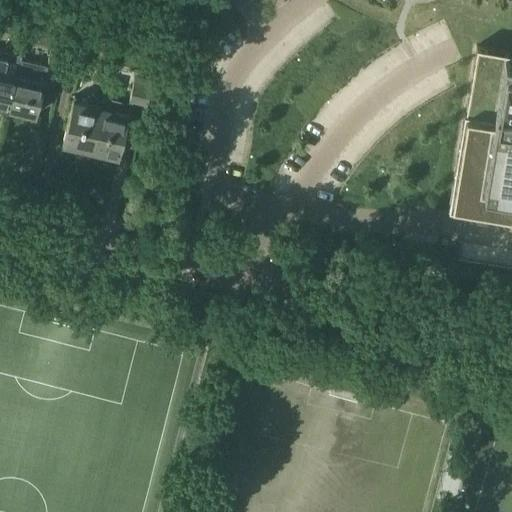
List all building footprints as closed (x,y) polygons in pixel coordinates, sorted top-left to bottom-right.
[(65,66),(71,40),(54,36),(48,62),(65,66)] [(88,44),(71,40),(65,66),(81,70),(88,44)] [(511,51),(477,45),(455,177),(453,186),(450,205),(511,215),(511,51)] [(0,105),(9,108),(17,73),(21,58),(22,53),(0,48),(0,105)] [(9,108),(37,115),(49,65),(21,58),(17,73),(9,108)] [(152,80),(134,76),(128,101),(128,103),(132,104),(146,107),(152,80)] [(100,111),(91,150),(120,157),(130,112),(132,104),(128,103),(128,101),(104,95),(100,111)] [(86,108),(88,101),(74,98),(63,143),(91,150),(100,111),(86,108)] [(511,252),(463,245),(460,261),(511,269),(511,252)]
